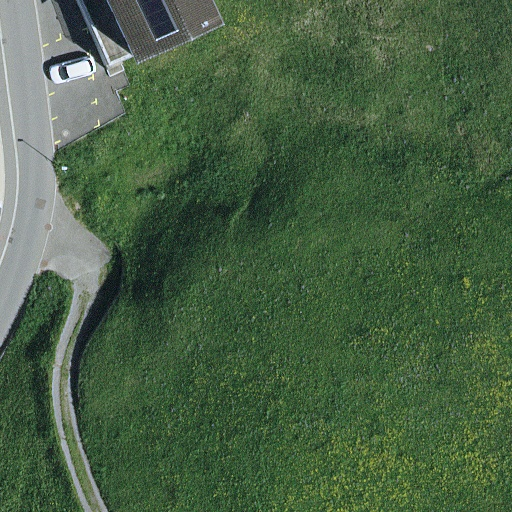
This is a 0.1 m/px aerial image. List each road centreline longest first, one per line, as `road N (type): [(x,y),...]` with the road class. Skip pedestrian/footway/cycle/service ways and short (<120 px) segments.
road 1 (track): [(31,223),(88,262),(89,292),(63,361),(71,442),(101,511)]
road 2 (residential): [(13,0),(36,178),(31,223),(0,307)]
